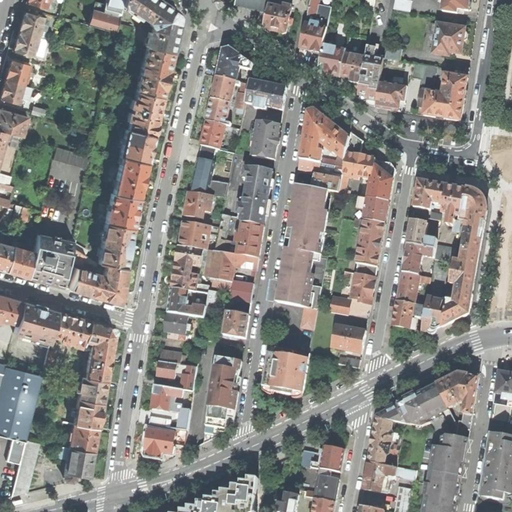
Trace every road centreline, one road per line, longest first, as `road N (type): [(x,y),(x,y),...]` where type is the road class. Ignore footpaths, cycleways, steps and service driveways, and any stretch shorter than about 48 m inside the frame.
road 1 (residential): [(303,76),(241,452)]
road 2 (residential): [(140,321),(207,10)]
road 3 (residential): [(383,382),(375,358),(414,147)]
road 4 (residential): [(414,147),(467,155),(475,149),(498,0)]
road 5 (residential): [(494,334),(465,511)]
road 6 (residential): [(140,321),(117,494)]
road 7 (residential): [(0,282),(140,321)]
road 8 (residential): [(303,76),(376,130),(414,147)]
road 9 (secondary): [(383,382),(494,334)]
road 10 (secondary): [(241,452),(349,399)]
